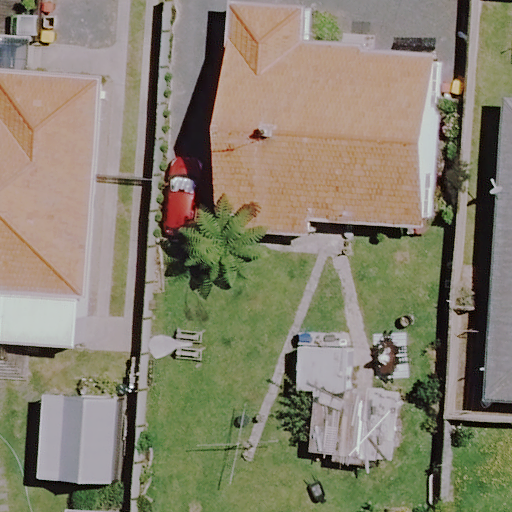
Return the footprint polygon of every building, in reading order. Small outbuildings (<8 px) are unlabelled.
[(434,239),(446,63),(355,57),(359,3),(313,0),(236,0),(222,225),(434,239)] [(0,349),(132,359),(148,127),(106,124),(109,83),(1,75),(0,85),(0,349)] [(511,137),(494,405),(511,406),(511,137)] [(394,468),(399,402),(316,396),(311,462),(394,468)] [(119,402),(41,402),(40,488),(119,488),(119,402)]
